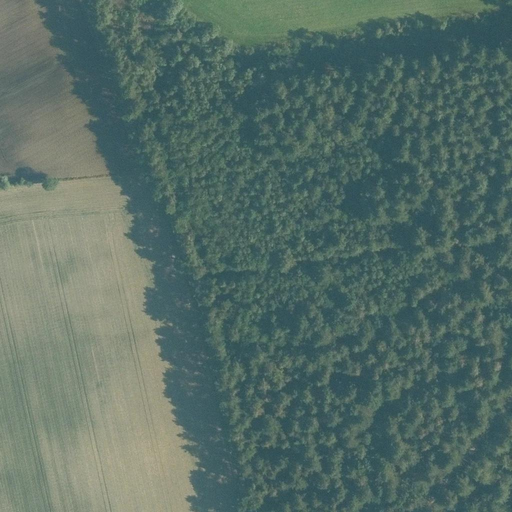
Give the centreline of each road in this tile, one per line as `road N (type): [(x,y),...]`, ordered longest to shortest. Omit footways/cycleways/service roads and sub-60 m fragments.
road 1 (unclassified): [(88,0),(191,270),(246,511)]
road 2 (tertiary): [(407,511),(511,392)]
